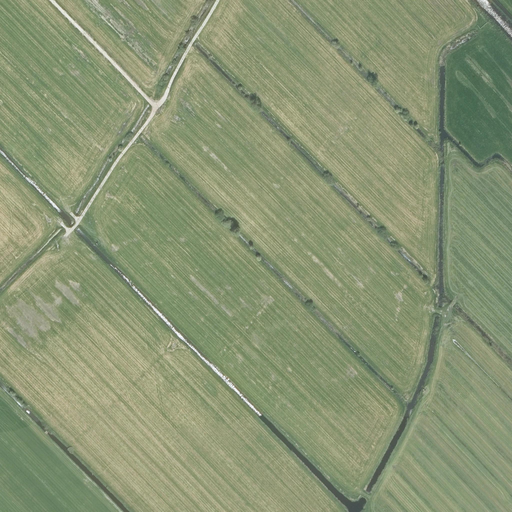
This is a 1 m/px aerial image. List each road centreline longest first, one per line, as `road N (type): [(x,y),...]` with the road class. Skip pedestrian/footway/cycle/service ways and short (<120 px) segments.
road 1 (track): [(65,235),(157,107),(218,0)]
road 2 (track): [(157,107),(51,0)]
